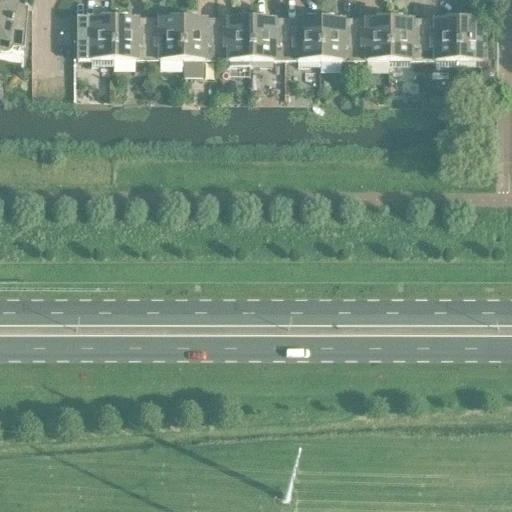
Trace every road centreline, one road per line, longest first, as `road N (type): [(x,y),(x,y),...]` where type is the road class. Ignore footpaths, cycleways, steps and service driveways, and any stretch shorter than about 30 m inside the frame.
road 1 (primary): [(511,310),(0,312)]
road 2 (primary): [(0,354),(511,355)]
